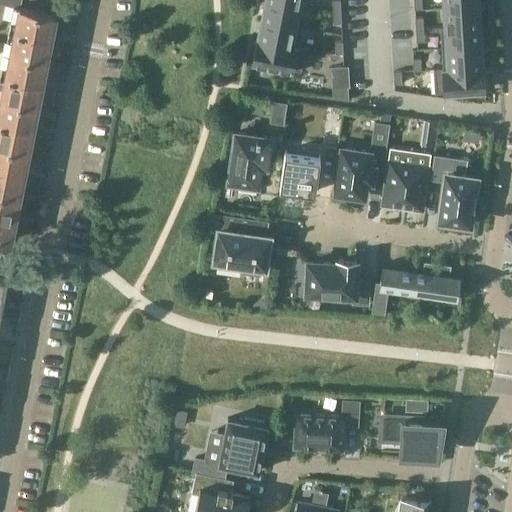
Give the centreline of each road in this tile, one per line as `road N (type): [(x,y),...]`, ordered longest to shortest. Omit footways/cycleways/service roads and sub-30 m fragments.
road 1 (residential): [(4,511),(104,0)]
road 2 (residential): [(272,511),(281,468),(293,463),(461,480)]
road 3 (residential): [(496,250),(308,224)]
road 4 (residential): [(511,130),(496,250)]
